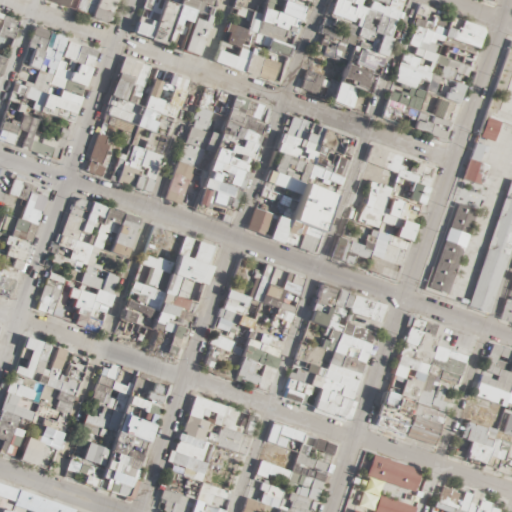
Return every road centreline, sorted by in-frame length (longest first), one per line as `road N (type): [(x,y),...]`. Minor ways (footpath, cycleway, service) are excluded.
road 1 (residential): [(329,511),(509,0)]
road 2 (residential): [(320,0),(140,511)]
road 3 (tertiary): [(132,0),(68,179)]
